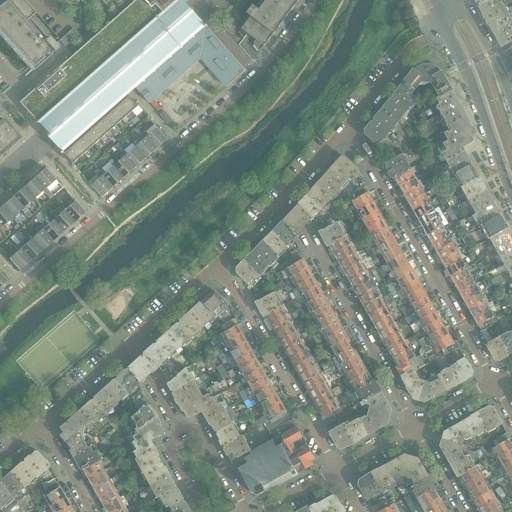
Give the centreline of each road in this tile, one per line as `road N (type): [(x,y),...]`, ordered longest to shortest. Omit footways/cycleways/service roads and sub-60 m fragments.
road 1 (residential): [(317,0),(258,76),(0,304)]
road 2 (residential): [(343,129),(360,145),(492,381)]
road 3 (residential): [(414,425),(280,201)]
road 4 (residential): [(337,468),(214,266)]
road 5 (unclassified): [(445,26),(511,198)]
road 6 (residential): [(343,129),(409,48),(445,26)]
road 7 (residential): [(123,348),(214,266)]
